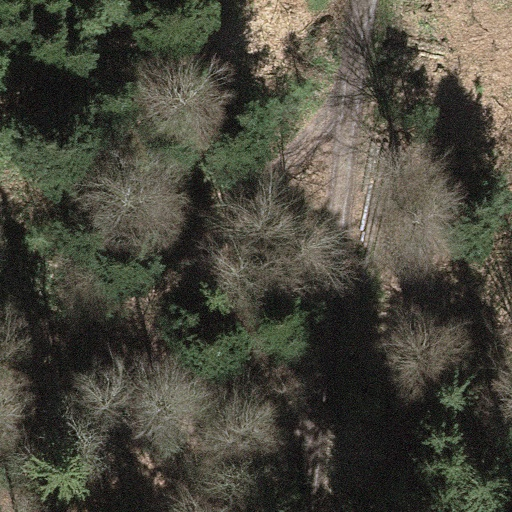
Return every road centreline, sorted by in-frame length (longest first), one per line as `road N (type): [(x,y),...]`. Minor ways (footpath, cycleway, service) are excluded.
road 1 (track): [(349,96),(73,434),(0,509)]
road 2 (track): [(368,0),(349,96),(305,511)]
